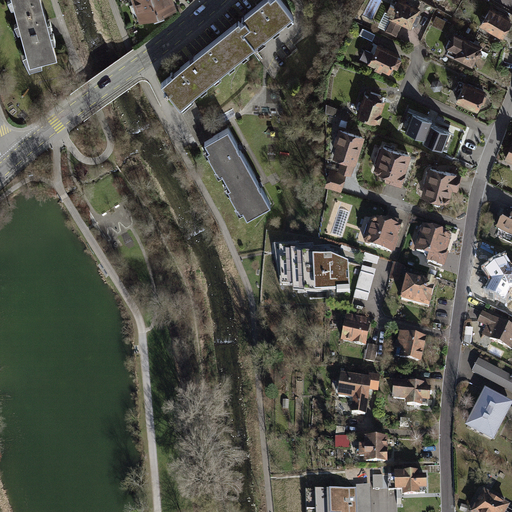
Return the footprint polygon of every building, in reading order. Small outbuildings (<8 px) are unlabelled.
[(13,0),(17,12),(30,8),(31,10),(43,6),(41,0),(13,0)] [(177,9),(174,0),(133,0),(141,22),(177,9)] [(239,20),(237,22),(256,45),(293,15),(280,0),(264,0),(245,16),(244,16),(242,18),(244,20),(241,22),(239,20)] [(395,35),(400,24),(410,28),(420,8),(403,0),(396,0),(395,4),(390,2),(385,11),(390,13),(388,17),(389,18),(384,30),(395,35)] [(17,12),(30,62),(56,55),(52,38),(50,31),(47,20),(43,6),(31,10),(30,8),(17,12)] [(511,23),(511,20),(490,8),(479,28),(502,41),(511,23)] [(446,33),(451,22),(436,15),(431,25),(446,33)] [(256,45),(237,22),(194,57),(192,58),(190,60),(180,68),(162,83),(167,89),(165,91),(167,94),(169,92),(178,103),(180,106),(192,96),(250,49),(256,45)] [(376,34),(363,28),(360,35),(373,41),(376,34)] [(481,47),(453,34),(443,54),(471,68),(476,57),(480,56),(482,52),(481,48),(481,47)] [(378,44),(368,65),(389,75),(399,54),(378,44)] [(486,91),(463,83),(456,102),(478,111),(486,91)] [(385,99),(364,92),(356,115),(376,122),(377,120),(380,121),(383,112),(380,111),(385,99)] [(178,103),(177,104),(179,108),(183,114),(186,120),(189,126),(192,132),(194,136),(209,128),(192,96),(180,106),(178,103)] [(346,120),(348,111),(327,104),(327,112),(346,120)] [(468,134),(446,126),(444,132),(430,126),(423,143),(459,157),(468,134)] [(209,128),(194,136),(197,140),(199,144),(199,145),(205,141),(213,136),(209,128)] [(238,145),(228,128),(222,131),(213,136),(205,141),(209,147),(204,150),(208,156),(209,155),(217,169),(215,170),(219,177),(223,174),(226,179),(250,166),(240,149),(239,147),(238,145)] [(349,174),(361,136),(335,128),(329,145),(334,146),(332,154),(340,156),(336,170),(349,174)] [(511,137),(501,159),(511,162),(511,137)] [(401,185),(412,154),(381,144),(374,165),(387,170),(384,179),(401,185)] [(250,166),(226,179),(229,184),(224,186),(229,194),(231,193),(238,205),(236,207),(240,214),(244,211),(247,217),(271,203),(261,187),(260,184),(259,182),(250,166)] [(448,202),(452,189),(456,190),(460,174),(429,166),(422,196),(448,202)] [(344,174),(328,168),(323,182),(339,188),(344,174)] [(511,212),(505,209),(496,227),(499,229),(496,236),(511,244),(511,242),(511,212)] [(359,241),(390,251),(400,220),(368,211),(359,241)] [(419,227),(413,251),(428,255),(426,261),(441,265),(449,234),(419,227)] [(294,286),(294,294),(350,291),(349,265),(331,257),(326,257),(325,249),(311,250),(310,246),(296,247),(296,243),(275,246),(282,287),(294,286)] [(404,265),(395,262),(390,279),(399,282),(404,265)] [(364,267),(356,300),(370,303),(378,270),(364,267)] [(431,308),(438,283),(410,276),(403,301),(431,308)] [(348,315),(343,341),(368,347),(373,323),(371,323),(371,320),(348,315)] [(511,348),(511,325),(492,316),(483,334),(511,348)] [(427,338),(400,332),(398,344),(399,345),(396,356),(422,362),(427,338)] [(380,346),(369,344),(366,360),(377,362),(380,346)] [(511,392),(511,376),(480,359),(474,371),(511,392)] [(382,376),(371,374),(370,378),(343,374),(339,398),(355,400),(353,411),(368,413),(371,392),(380,393),(382,376)] [(425,399),(431,399),(433,385),(396,382),(394,397),(408,399),(408,403),(424,404),(425,399)] [(468,427),(493,440),(511,405),(486,391),(468,427)] [(390,435),(366,434),(366,442),(361,442),(361,455),(366,455),(366,461),(390,461),(390,435)] [(350,452),(351,441),(338,440),(337,451),(350,452)] [(418,472),(394,473),(394,491),(401,491),(402,496),(419,495),(419,490),(426,490),(425,475),(418,475),(418,472)] [(374,476),(375,488),(390,487),(390,475),(374,476)] [(358,511),(357,488),(307,492),(308,511),(358,511)] [(482,490),(469,511),(505,511),(509,507),(509,506),(482,490)]
